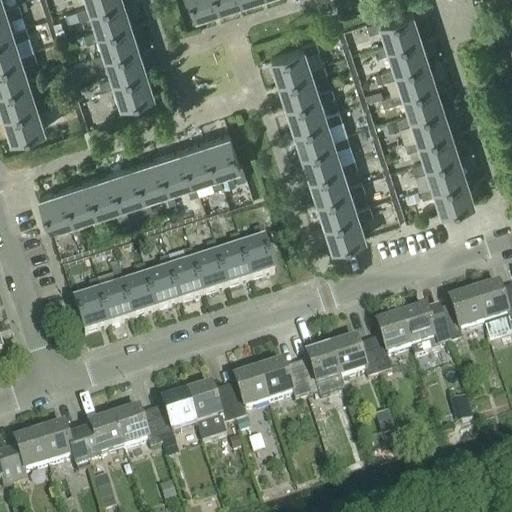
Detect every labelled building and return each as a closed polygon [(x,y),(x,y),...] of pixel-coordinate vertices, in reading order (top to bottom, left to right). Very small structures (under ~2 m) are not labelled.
[(98,33),(130,23),(122,0),(120,0),(90,10),(89,7),(76,11),(79,20),(93,16),(97,31),(98,33)] [(90,10),(120,0),(87,0),(89,7),(90,10)] [(216,0),(190,0),(195,16),(219,8),(216,0)] [(242,0),(216,0),(219,8),(243,0),(242,0)] [(18,4),(4,9),(5,11),(0,13),(0,38),(12,34),(11,32),(7,18),(21,13),(18,4)] [(420,37),(412,13),(381,23),(380,20),(366,25),(369,34),(382,29),(387,44),(388,48),(420,37)] [(106,57),(138,47),(130,23),(98,33),(97,31),(84,35),(87,44),(100,40),(105,54),(106,57)] [(26,27),(11,32),(12,34),(0,38),(0,64),(21,58),(20,55),(15,40),(29,35),(26,27)] [(428,61),(420,37),(388,48),(387,44),(373,48),(376,58),(390,53),(394,68),(395,71),(428,61)] [(502,53),(508,51),(510,45),(500,39),(497,49),(502,53)] [(311,73),(311,69),(306,55),(319,51),(316,41),(301,46),(302,48),(271,58),(279,83),(311,73)] [(113,81),(145,71),(138,47),(106,57),(105,54),(92,58),(94,67),(108,63),(112,77),(113,81)] [(34,50),(20,55),(21,58),(0,64),(0,90),(29,81),(27,79),(23,64),(37,59),(34,50)] [(397,77),(402,92),(403,95),(435,84),(428,61),(395,71),(394,68),(381,72),(384,81),(397,77)] [(319,96),(318,93),(313,78),(327,74),(324,65),(311,69),(311,73),(279,83),(287,106),(319,96)] [(121,105),(153,95),(145,71),(113,81),(112,77),(99,81),(102,91),(115,87),(121,105)] [(42,74),(27,79),(29,81),(0,90),(0,103),(4,115),(36,105),(35,102),(31,87),(45,83),(42,74)] [(443,108),(435,84),(403,95),(402,92),(389,97),(391,105),(405,101),(410,116),(411,118),(443,108)] [(327,120),(326,117),(321,102),(334,98),(331,88),(318,93),(319,96),(287,106),(295,130),(327,120)] [(49,97),(35,102),(36,105),(4,115),(12,140),(44,129),(38,111),(52,107),(49,97)] [(451,131),(443,108),(411,118),(410,116),(397,120),(397,121),(400,128),(414,124),(418,139),(419,141),(451,131)] [(334,144),(333,141),(329,126),(342,122),(339,113),(326,117),(327,120),(295,130),(302,154),(334,144)] [(400,128),(397,121),(386,124),(389,133),(400,129),(400,128)] [(458,155),(451,131),(419,141),(418,139),(405,143),(408,152),(421,148),(426,162),(427,166),(458,155)] [(229,135),(204,143),(215,175),(218,174),(233,169),(237,182),(246,179),(241,165),(239,166),(229,135)] [(343,167),(342,164),(337,150),(350,146),(347,137),(333,141),(334,144),(302,154),(310,177),(343,167)] [(222,187),(218,174),(215,175),(204,143),(181,150),(191,182),(194,181),(209,176),(214,190),(222,187)] [(181,150),(157,158),(168,190),(170,189),(185,184),(189,198),(199,195),(194,181),(191,182),(181,150)] [(458,155),(427,166),(426,162),(412,167),(415,176),(429,171),(433,186),(434,188),(466,178),(458,155)] [(175,202),(170,189),(168,190),(157,158),(134,165),(144,197),(147,196),(162,192),(166,205),(175,202)] [(355,160),(342,164),(343,167),(310,177),(318,201),(350,191),(349,188),(344,173),(357,169),(355,160)] [(151,211),(147,196),(144,197),(134,165),(110,173),(121,206),(123,205),(138,200),(142,214),(151,211)] [(128,218),(123,205),(121,206),(110,173),(87,181),(97,213),(100,212),(114,207),(119,221),(128,218)] [(474,202),(466,178),(434,188),(433,186),(420,190),(423,199),(436,195),(442,213),(474,202)] [(97,213),(87,181),(63,188),(74,221),(76,220),(91,215),(95,228),(104,226),(100,212),(97,213)] [(362,184),(349,188),(350,191),(318,201),(325,224),(357,214),(357,212),(352,197),(365,193),(362,184)] [(39,196),(49,228),(68,222),(72,236),(73,236),(81,234),(76,220),(74,221),(63,188),(39,196)] [(419,199),(417,192),(409,195),(411,202),(419,199)] [(370,208),(357,212),(357,214),(325,224),(333,248),(365,238),(359,220),(373,216),(370,208)] [(257,246),(243,251),(240,252),(250,284),(274,276),(264,245),(267,244),(262,230),(253,233),(257,246)] [(81,234),(73,236),(76,245),(84,243),(81,234)] [(226,291),(250,284),(240,252),(243,251),(238,237),(229,240),(233,254),(219,258),(216,259),(226,291)] [(192,267),(203,299),(226,291),(216,259),(219,258),(214,245),(205,248),(210,261),(195,266),(192,267)] [(169,274),(179,306),(203,299),(192,267),(195,266),(191,253),(181,256),(185,269),(171,274),(169,274)] [(145,281),(156,314),(179,306),(169,274),(171,274),(167,260),(158,263),(162,276),(148,281),(145,281)] [(122,289),(132,322),(156,314),(145,281),(148,281),(143,267),(134,270),(139,284),(124,288),(122,289)] [(98,297),(109,329),(132,322),(122,289),(124,288),(120,275),(111,278),(115,291),(100,296),(98,297)] [(74,305),(84,337),(109,329),(98,297),(100,296),(96,283),(87,285),(92,299),(74,305)] [(473,296),(484,327),(489,344),(511,336),(511,329),(511,327),(511,326),(511,298),(503,302),(498,288),(473,296)] [(453,318),(442,321),(450,347),(462,343),(460,335),(484,327),(473,296),(449,304),(453,318)] [(426,311),(401,319),(411,351),(414,359),(438,351),(450,347),(442,321),(430,325),(426,311)] [(383,349),(372,352),(380,378),(392,374),(387,359),(411,351),(401,319),(376,327),(383,349)] [(369,381),(380,378),(372,352),(361,356),(356,342),(331,350),(341,382),(366,374),(369,381)] [(318,389),(341,382),(331,350),(306,358),(311,372),(300,376),(308,401),(321,397),(318,389)] [(283,365),(259,373),(269,405),(294,397),(296,405),(308,401),(300,376),(288,379),(283,365)] [(245,413),(269,405),(259,373),(234,381),(239,395),(227,399),(235,424),(247,420),(245,413)] [(211,389),(186,397),(196,428),(201,444),(226,435),(224,428),(235,424),(227,399),(216,403),(211,389)] [(166,418),(154,422),(163,448),(175,444),(172,436),(196,428),(186,397),(162,405),(166,418)] [(460,425),(472,421),(465,399),(459,401),(462,408),(456,410),(460,425)] [(151,452),(163,448),(154,422),(142,426),(138,412),(113,420),(123,452),(148,444),(151,452)] [(391,422),(388,414),(376,418),(379,426),(391,422)] [(100,460),(123,452),(113,420),(89,428),(93,442),(82,445),(90,471),(103,467),(100,460)] [(237,425),(239,434),(251,430),(248,421),(237,425)] [(82,445),(70,449),(64,428),(39,436),(49,468),(73,460),(78,475),(90,471),(82,445)] [(39,436),(14,444),(19,458),(7,461),(15,487),(28,483),(25,476),(49,468),(39,436)] [(238,439),(230,441),(234,452),(241,450),(238,439)] [(175,444),(163,448),(165,456),(177,452),(175,444)] [(7,461),(0,463),(0,483),(1,483),(4,491),(15,487),(7,461)] [(107,477),(94,481),(101,502),(102,501),(112,498),(113,497),(107,477)] [(172,484),(161,488),(166,502),(176,499),(172,484)] [(105,511),(116,508),(112,498),(102,501),(105,511)]
